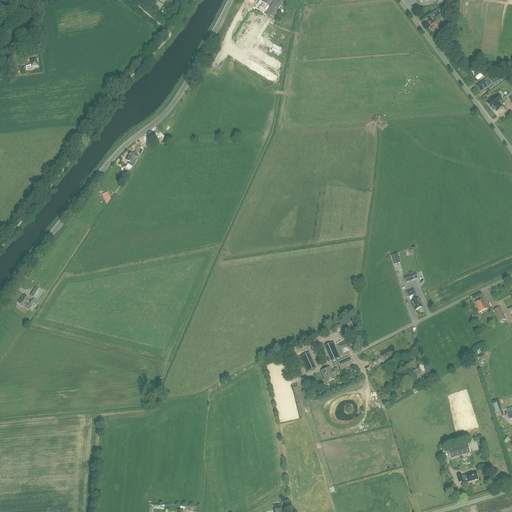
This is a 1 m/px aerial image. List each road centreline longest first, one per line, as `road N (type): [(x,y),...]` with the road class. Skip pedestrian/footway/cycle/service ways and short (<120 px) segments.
road 1 (tertiary): [(0,298),(113,157),(171,106),(230,0)]
road 2 (unclassified): [(511,149),(400,0)]
road 3 (unclassified): [(351,353),(511,275)]
